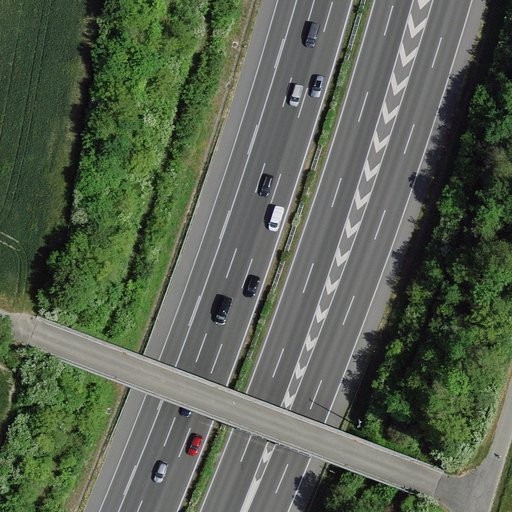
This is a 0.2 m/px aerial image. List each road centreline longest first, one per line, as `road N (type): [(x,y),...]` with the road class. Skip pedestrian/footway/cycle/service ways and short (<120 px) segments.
road 1 (motorway): [(267,511),(382,221),(450,0)]
road 2 (motorway): [(323,0),(240,267),(148,511)]
road 3 (motorway): [(222,511),(312,271),(396,0)]
road 4 (unclassified): [(483,501),(0,318)]
